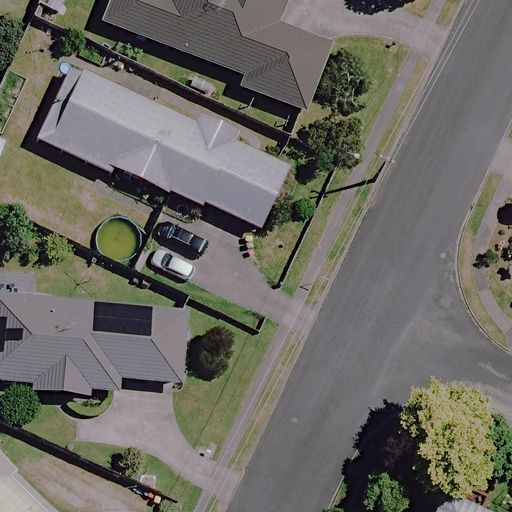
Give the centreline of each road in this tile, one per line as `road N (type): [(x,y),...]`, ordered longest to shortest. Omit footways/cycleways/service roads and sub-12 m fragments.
road 1 (residential): [(363,314),(511,25)]
road 2 (residential): [(274,511),(363,314)]
road 3 (residential): [(363,314),(511,384)]
